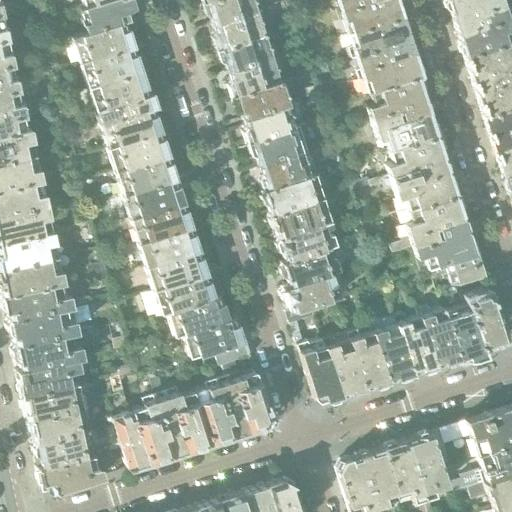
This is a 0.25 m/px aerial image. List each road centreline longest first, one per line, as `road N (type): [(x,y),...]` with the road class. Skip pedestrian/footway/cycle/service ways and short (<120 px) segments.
road 1 (residential): [(156,0),(302,440)]
road 2 (residential): [(511,274),(423,0)]
road 3 (residential): [(78,511),(302,440)]
road 4 (residential): [(302,440),(511,373)]
